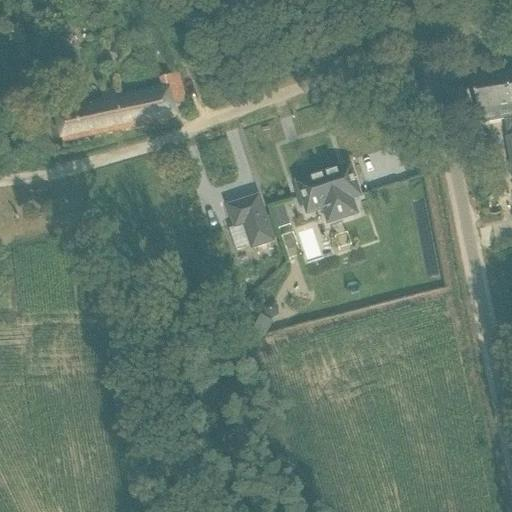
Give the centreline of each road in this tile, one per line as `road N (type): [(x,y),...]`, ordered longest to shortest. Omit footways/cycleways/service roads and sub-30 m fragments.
road 1 (residential): [(511,453),(428,44)]
road 2 (residential): [(96,155),(428,44)]
